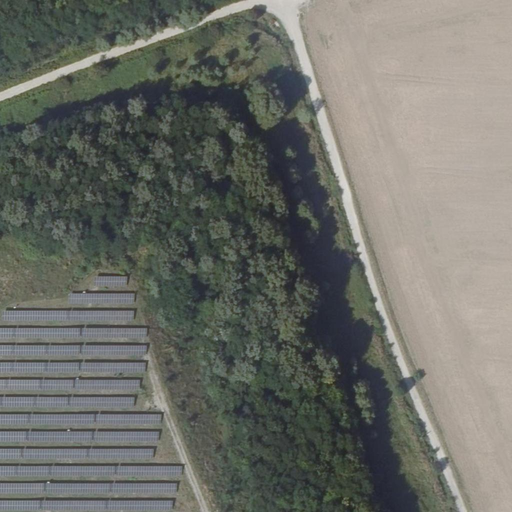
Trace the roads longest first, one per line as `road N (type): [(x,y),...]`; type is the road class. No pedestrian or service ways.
road 1 (track): [(286,0),(464,511)]
road 2 (track): [(266,0),(0,98)]
road 3 (track): [(0,309),(59,324),(90,347),(112,382),(152,511)]
